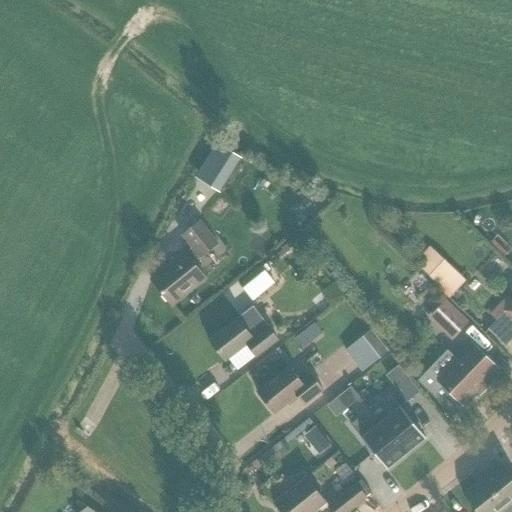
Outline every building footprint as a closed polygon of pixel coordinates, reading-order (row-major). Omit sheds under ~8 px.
[(223,147),(201,182),(218,192),(240,158),(223,147)] [(200,257),(217,244),(231,233),(213,210),(182,235),(192,248),(185,253),(151,280),(171,305),(205,278),(192,262),(200,256),(200,257)] [(448,298),(465,280),(429,246),(419,257),(425,262),(419,268),(441,289),(440,291),(448,298)] [(264,271),(242,289),(253,301),(275,286),(264,271)] [(511,301),(511,302),(506,296),(489,313),(497,320),(488,330),(505,346),(511,338),(511,301)] [(451,340),(468,322),(445,299),(427,317),(451,340)] [(255,357),(277,340),(252,307),(208,340),(224,361),(246,345),(255,357)] [(371,364),(388,351),(370,328),(353,342),(371,364)] [(304,330),(294,337),(303,348),(312,341),(304,330)] [(461,402),(494,368),(472,347),(439,380),(429,370),(418,381),(441,404),(452,393),(461,402)] [(300,382),(288,367),(256,392),(274,414),(296,396),(304,406),(323,391),(309,374),(300,382)] [(406,402),(419,392),(410,380),(397,390),(406,402)] [(359,398),(350,386),(348,388),(337,397),(346,408),(359,398)] [(381,423),(405,454),(423,439),(424,439),(425,438),(400,407),(389,393),(381,400),(392,414),(381,423)] [(387,469),(387,468),(405,454),(381,423),(369,432),(358,418),(350,425),(361,438),(386,469),(387,469)] [(302,432),(316,447),(327,437),(314,422),(302,432)] [(482,480),(507,511),(511,511),(511,477),(501,464),(482,480)] [(280,511),(313,511),(325,503),(305,478),(274,503),(280,511)] [(327,507),(331,511),(346,511),(365,497),(371,493),(361,480),(355,485),(327,507)] [(507,511),(482,480),(463,495),(476,511),(507,511)]
